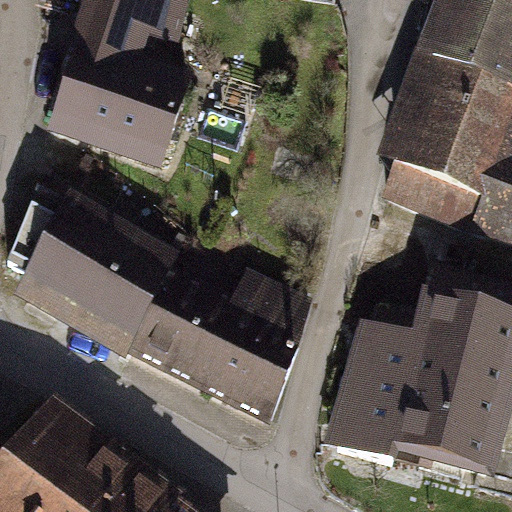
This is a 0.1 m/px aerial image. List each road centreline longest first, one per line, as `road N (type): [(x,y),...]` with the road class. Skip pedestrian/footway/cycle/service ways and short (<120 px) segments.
road 1 (residential): [(282,498),(411,0)]
road 2 (residential): [(0,343),(282,498)]
road 3 (residential): [(0,168),(17,0)]
